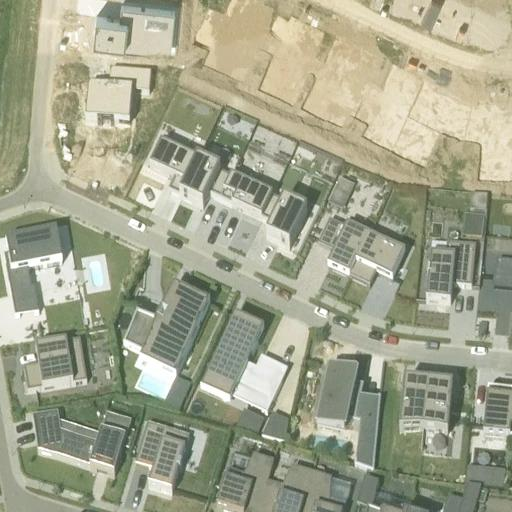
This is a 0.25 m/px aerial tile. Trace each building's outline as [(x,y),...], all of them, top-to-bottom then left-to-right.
[(199,0),(196,8),(211,17),(206,29),(240,46),(256,7),(255,6),(257,0),(199,0)] [(279,0),(267,0),(260,19),(274,27),(261,56),(290,71),(306,36),(303,35),(313,13),(287,0),(285,0),(285,3),(279,0)] [(96,16),(93,42),(124,45),(126,45),(153,47),(155,32),(169,33),(171,11),(171,9),(121,4),(120,18),(96,16)] [(331,23),(322,41),(321,41),(304,80),(337,98),(342,85),(355,92),(366,67),(353,60),(362,39),(331,23)] [(418,73),(419,69),(387,53),(379,74),(366,67),(355,92),(368,99),(362,111),(393,127),(409,90),(410,90),(418,73)] [(89,90),(86,124),(101,125),(101,122),(110,123),(110,126),(129,128),(132,95),(149,97),(151,77),(111,73),(109,91),(89,90)] [(418,73),(410,90),(409,90),(393,127),(392,129),(418,142),(432,112),(454,119),(457,95),(441,90),(443,86),(418,73)] [(506,163),(503,99),(474,96),(475,101),(457,95),(454,119),(476,126),(478,161),(506,164),(506,163)] [(511,97),(503,96),(503,99),(506,163),(511,163),(511,97)] [(164,141),(150,171),(174,182),(168,196),(180,201),(198,164),(192,161),(195,155),(164,141)] [(232,180),(198,164),(180,201),(203,212),(209,199),(220,204),(232,180)] [(232,180),(220,204),(262,224),(273,200),(276,194),(246,179),(243,186),(232,180)] [(333,206),(346,211),(356,188),(343,182),(333,206)] [(273,200),(262,224),(272,229),(266,242),(289,253),(307,216),(273,200)] [(484,220),(468,218),(466,238),(482,239),(484,220)] [(330,224),(318,247),(330,253),(331,251),(336,254),(335,257),(328,271),(349,281),(372,233),(351,223),(347,232),(330,224)] [(372,233),(349,281),(370,291),(376,277),(392,285),(393,283),(408,250),(372,233)] [(8,260),(5,260),(11,298),(32,294),(31,292),(28,274),(62,268),(57,237),(6,246),(8,260)] [(429,282),(426,305),(450,308),(452,289),(471,291),(475,250),(447,248),(445,261),(430,260),(429,276),(428,275),(427,282),(429,282)] [(497,264),(492,292),(494,292),(494,291),(511,292),(511,267),(499,266),(499,265),(497,264)] [(176,382),(210,309),(174,292),(159,323),(140,314),(123,348),(129,350),(130,348),(145,354),(140,364),(176,382)] [(203,388),(201,393),(229,407),(232,401),(233,399),(239,386),(255,393),(257,394),(257,393),(273,401),(271,404),(273,405),(282,386),(278,385),(280,381),(260,371),(260,370),(258,369),(256,372),(248,369),(264,335),(235,321),(204,388),(203,388)] [(39,369),(24,372),(28,396),(43,393),(43,394),(87,386),(80,344),(65,346),(65,347),(41,351),(41,350),(36,351),(36,354),(39,369)] [(330,372),(317,430),(344,436),(348,423),(362,426),(360,449),(376,451),(380,407),(360,403),(363,391),(355,389),(357,378),(330,372)] [(404,393),(399,435),(423,438),(428,391),(415,389),(405,388),(404,393)] [(428,391),(423,438),(447,440),(452,402),(452,393),(447,393),(428,391)] [(511,398),(488,396),(484,441),(510,444),(511,420),(511,398)] [(241,427),(262,436),(268,422),(248,413),(241,427)] [(272,417),(262,440),(284,446),(289,425),(272,417)] [(58,418),(33,421),(38,456),(90,472),(90,473),(114,480),(131,426),(107,418),(101,439),(98,448),(61,437),(59,426),(58,418)] [(147,428),(136,468),(154,473),(153,474),(149,491),(172,498),(179,475),(180,475),(182,469),(181,468),(189,440),(147,428)] [(228,474),(216,511),(218,511),(258,511),(266,486),(268,486),(274,467),(253,461),(244,479),(228,474)] [(315,477),(322,479),(324,472),(317,470),(315,477)] [(467,471),(465,489),(503,493),(505,474),(467,471)] [(258,511),(301,511),(312,478),(292,472),(282,490),(268,486),(266,486),(258,511)] [(301,511),(344,511),(345,510),(329,505),(332,484),(312,478),(301,511)] [(364,483),(357,508),(368,511),(371,511),(375,499),(375,498),(379,487),(364,483)] [(462,505),(459,511),(474,511),(477,505),(483,506),(486,497),(480,495),(481,492),(467,490),(462,505)] [(448,501),(444,511),(459,511),(462,505),(448,501)]
